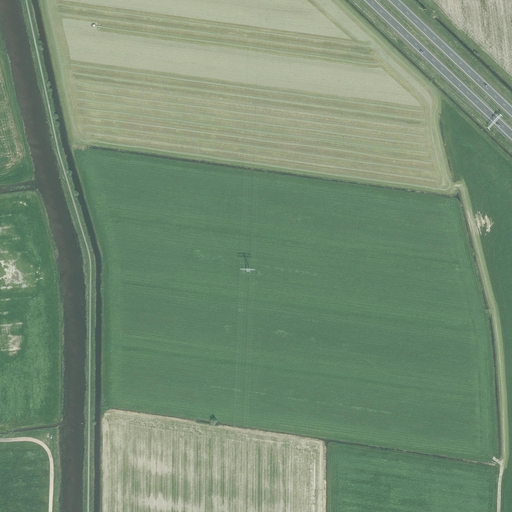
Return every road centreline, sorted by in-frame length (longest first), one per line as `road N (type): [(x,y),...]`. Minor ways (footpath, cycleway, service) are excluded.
road 1 (trunk): [(369,0),(511,135)]
road 2 (trunk): [(511,111),(394,0)]
